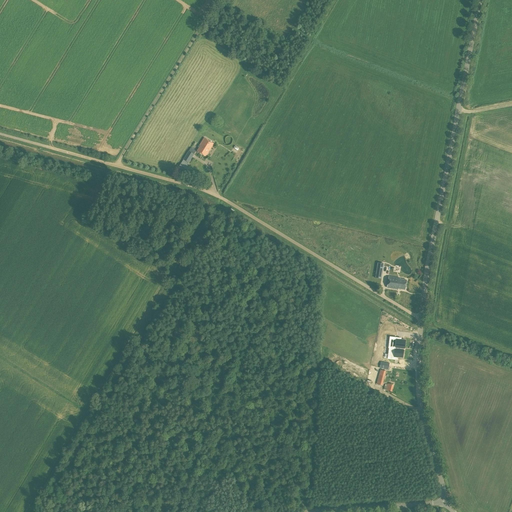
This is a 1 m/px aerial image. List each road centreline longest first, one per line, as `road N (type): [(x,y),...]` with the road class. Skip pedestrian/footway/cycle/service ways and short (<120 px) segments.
road 1 (tertiary): [(443,503),(420,405),(420,320),(480,0)]
road 2 (tertiary): [(322,511),(443,503)]
